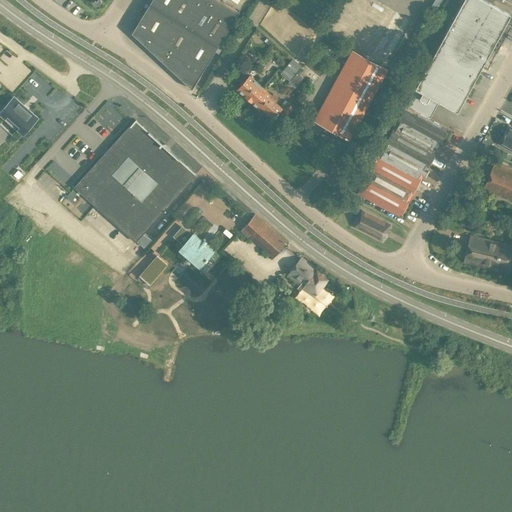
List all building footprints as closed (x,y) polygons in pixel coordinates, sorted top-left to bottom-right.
[(152,0),(149,5),(167,15),(176,0),(152,0)] [(199,0),(176,0),(167,15),(175,20),(184,25),(199,0)] [(222,1),(220,0),(199,0),(184,25),(197,33),(201,36),(222,1)] [(483,0),(464,0),(433,57),(476,80),(511,15),(483,0)] [(437,0),(434,6),(445,11),(450,0),(437,0)] [(222,1),(201,36),(218,46),(240,12),(222,1)] [(175,20),(167,15),(149,5),(132,33),(152,52),(162,41),(175,20)] [(197,33),(184,25),(175,20),(162,41),(152,52),(171,70),(181,59),(197,33)] [(192,89),(218,46),(201,36),(197,33),(181,59),(171,70),(192,89)] [(388,70),(352,51),(315,121),(350,140),(388,70)] [(299,68),(301,64),(290,57),(280,76),(296,85),(304,71),(299,68)] [(476,80),(433,57),(406,106),(420,114),(422,111),(422,112),(431,117),(439,102),(458,112),(459,110),(476,80)] [(281,105),(271,96),(249,76),(237,90),(259,109),(261,107),(273,118),(282,109),(287,114),(293,107),(286,100),(281,105)] [(35,117),(13,97),(0,111),(0,112),(22,131),(35,117)] [(400,216),(418,184),(422,177),(424,178),(429,170),(426,168),(448,129),(420,114),(406,106),(359,193),(400,216)] [(195,174),(135,120),(75,187),(135,241),(195,174)] [(511,128),(510,127),(500,145),(511,151),(511,128)] [(353,161),(347,156),(331,173),(337,179),(353,161)] [(511,169),(495,163),(484,189),(511,201),(511,169)] [(18,170),(14,175),(19,179),(23,174),(18,170)] [(391,225),(363,210),(358,214),(355,220),(354,226),(384,241),(388,233),(390,229),(391,225)] [(242,230),(248,236),(262,221),(255,215),(242,230)] [(262,221),(248,236),(272,259),(286,244),(262,221)] [(172,235),(181,242),(190,231),(181,225),(172,235)] [(186,253),(185,252),(184,255),(183,258),(184,261),(186,264),(189,266),(192,266),(195,265),(198,263),(197,263),(199,261),(203,264),(206,261),(207,262),(209,260),(208,259),(214,252),(194,235),(183,247),(188,251),(186,253)] [(511,262),(511,245),(471,236),(465,263),(510,273),(511,262)] [(81,269),(87,256),(70,247),(63,260),(81,269)] [(151,282),(167,264),(157,256),(141,273),(151,282)] [(327,280),(301,259),(288,276),(314,297),(327,280)]
